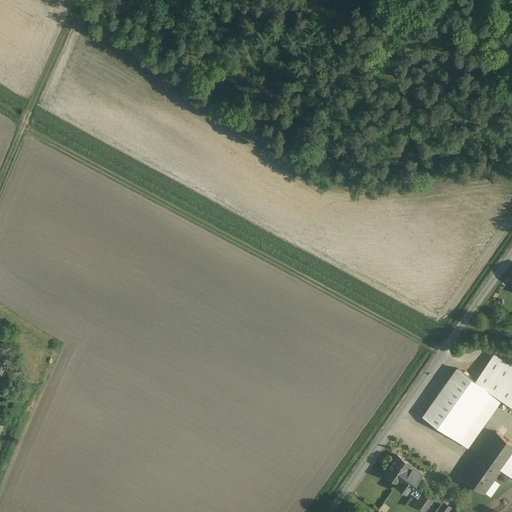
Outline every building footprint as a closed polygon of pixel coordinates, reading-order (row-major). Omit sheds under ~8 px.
[(511,368),(493,355),(475,381),(494,395),(511,407),(511,368)] [(456,368),(423,416),(468,448),(477,435),(470,430),(494,395),(475,381),(456,368)] [(511,470),(511,442),(496,431),(481,453),(480,455),(500,469),(509,475),(511,470)] [(500,469),(480,455),(481,453),(463,477),(471,483),(472,485),(474,487),(476,486),(484,492),(500,469)] [(411,465),(396,454),(383,471),(398,482),(397,483),(400,485),(400,488),(404,490),(407,490),(409,491),(421,474),(410,466),(411,465)] [(428,511),(436,497),(425,491),(416,505),(428,511)]
